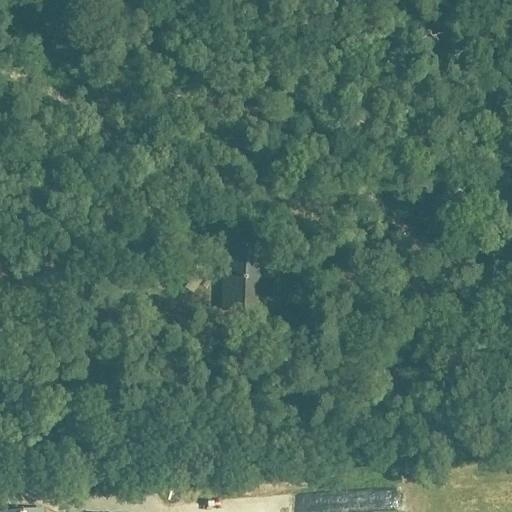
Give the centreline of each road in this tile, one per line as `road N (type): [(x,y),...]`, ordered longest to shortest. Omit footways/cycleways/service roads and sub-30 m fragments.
road 1 (track): [(511,270),(423,238),(384,208),(321,137),(296,123),(108,87),(0,26)]
road 2 (unknown): [(79,77),(81,234)]
